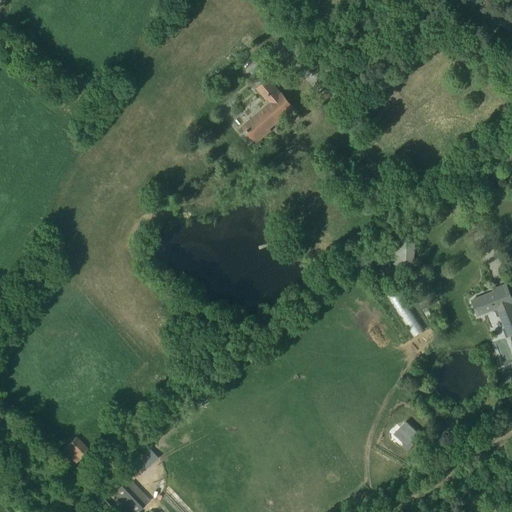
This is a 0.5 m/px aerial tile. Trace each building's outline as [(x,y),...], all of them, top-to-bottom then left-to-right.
[(269,104),(256,115),(246,124),(257,137),(293,107),(281,94),(268,79),(257,89),(269,104)] [(342,97),(335,103),(340,108),(347,102),(342,97)] [(394,240),(393,248),(414,249),(415,239),(396,238),(394,238),(394,240)] [(422,268),(403,279),(410,291),(430,280),(422,268)] [(511,300),(511,298),(506,284),(494,289),(495,291),(472,300),(478,315),(494,308),(497,316),(500,315),(508,336),(506,336),(506,337),(511,334),(511,305),(511,302),(511,300)] [(420,321),(409,325),(412,334),(423,330),(420,321)] [(500,371),(501,384),(511,384),(511,371),(500,371)] [(406,420),(393,434),(403,443),(401,446),(406,452),(414,444),(411,441),(419,432),(406,420)] [(76,437),(62,451),(74,463),(88,449),(76,437)] [(143,471),(158,457),(148,446),(120,472),(127,480),(140,468),(143,471)] [(129,484),(126,480),(118,471),(103,485),(127,511),(135,511),(150,499),(139,488),(133,481),(129,484)]
